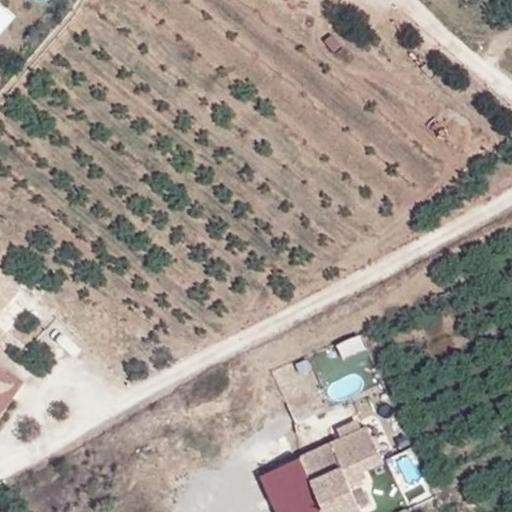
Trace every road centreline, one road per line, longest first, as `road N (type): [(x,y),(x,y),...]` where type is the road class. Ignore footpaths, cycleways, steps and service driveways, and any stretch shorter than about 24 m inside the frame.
road 1 (track): [(0,468),(511,198)]
road 2 (track): [(511,86),(405,0)]
